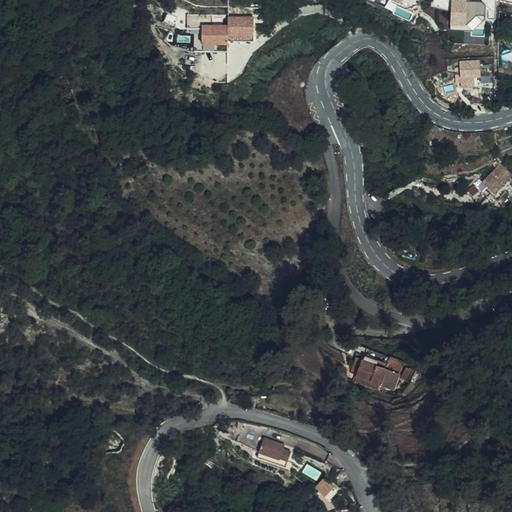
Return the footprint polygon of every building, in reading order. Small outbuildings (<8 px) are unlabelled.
[(451,0),(452,25),(469,25),(469,15),(485,15),(485,0),(451,0)] [(181,20),(193,25),(197,15),(185,10),(181,20)] [(203,42),(256,41),(255,15),(229,15),(229,23),(202,24),(203,42)] [(467,76),(480,75),(479,68),(479,62),(466,63),(467,76)] [(511,199),(511,158),(511,159),(504,167),(500,171),(490,174),(495,180),(497,182),(508,194),(511,199)] [(493,182),(511,199),(508,194),(497,182),(495,180),(493,182)] [(313,325),(317,340),(324,337),(321,323),(313,325)] [(403,391),(410,363),(391,360),(391,365),(390,371),(364,366),(363,372),(358,371),(357,378),(361,381),(360,389),(384,394),(385,388),(403,391)] [(391,365),(365,360),(364,366),(390,371),(391,365)] [(288,464),(291,453),(285,450),(278,448),(279,444),(259,438),(255,453),(288,464)] [(253,459),(286,469),(288,464),(255,453),(253,459)] [(316,486),(326,496),(335,486),(326,477),(316,486)]
